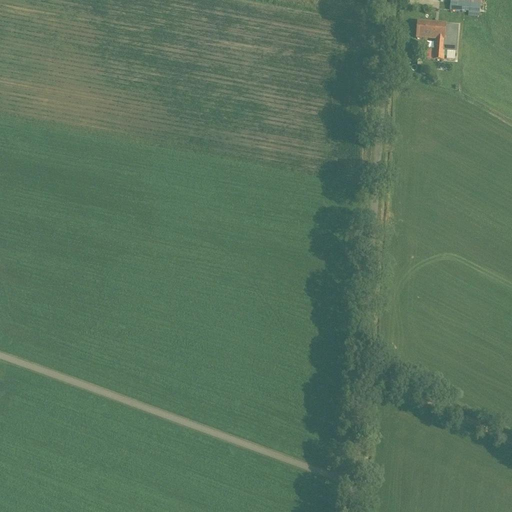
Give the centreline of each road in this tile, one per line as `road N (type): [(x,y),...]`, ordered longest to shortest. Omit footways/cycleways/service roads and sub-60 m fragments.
road 1 (unclassified): [(349,511),(384,0)]
road 2 (track): [(511,438),(359,359)]
